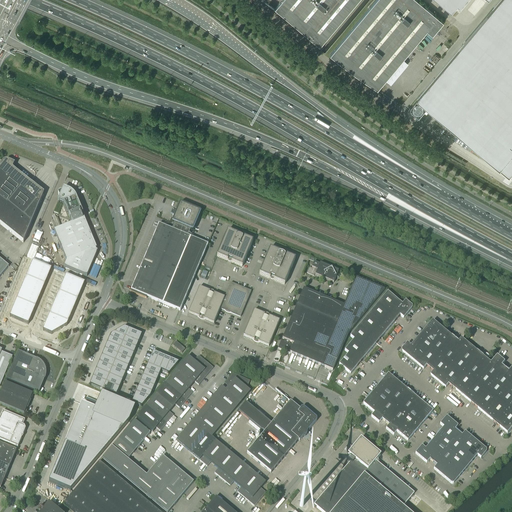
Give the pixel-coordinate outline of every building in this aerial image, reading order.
[(281,0),(280,3),(275,9),(280,13),(312,40),(319,46),(325,40),(358,0),(375,0),(342,40),(330,55),(341,64),(353,73),(365,82),(377,90),(382,84),(385,80),(403,59),(419,40),(427,31),(432,35),(439,27),(443,22),(416,0),(281,0)] [(511,171),(511,0),(500,0),(417,99),(411,107),(411,110),(419,117),(427,108),(506,173),(509,169),(511,171)] [(436,0),(451,12),(457,5),(461,8),(467,0),(436,0)] [(44,194),(25,179),(12,169),(14,164),(14,165),(15,164),(10,162),(8,161),(7,161),(5,161),(4,161),(3,162),(3,163),(0,165),(0,224),(23,243),(43,195),(44,194)] [(82,212),(76,198),(75,196),(74,194),(72,193),(70,192),(68,191),(64,189),(63,188),(62,192),(59,193),(58,193),(58,194),(59,198),(58,201),(59,201),(63,203),(69,216),(68,216),(70,219),(70,218),(72,223),(53,231),(66,261),(63,267),(87,277),(97,251),(96,251),(95,249),(96,249),(84,218),(82,219),(80,214),(83,214),(82,212)] [(179,204),(177,209),(171,222),(172,223),(174,224),(171,229),(188,236),(190,231),(192,232),(193,231),(201,213),(200,212),(180,204),(179,204)] [(130,290),(130,291),(130,292),(130,293),(131,293),(146,299),(146,297),(178,311),(180,311),(208,245),(203,242),(191,237),(188,236),(171,229),(158,224),(133,284),(130,290)] [(242,267),(252,243),(253,241),(252,241),(242,237),(241,237),(240,236),(239,236),(238,236),(238,235),(227,231),(227,232),(217,256),(227,261),(228,259),(232,261),(231,263),(242,267)] [(284,285),(295,260),(295,259),(284,255),(283,254),(282,254),(281,254),(280,254),(281,253),(270,248),(259,274),(270,279),(270,277),(274,279),(274,280),(284,285)] [(0,276),(9,266),(0,259),(0,276)] [(33,261),(31,267),(43,272),(45,266),(33,261)] [(333,283),(338,271),(320,264),(319,265),(314,263),(311,268),(312,269),(312,270),(309,269),(308,273),(310,274),(313,276),(314,274),(315,274),(315,275),(333,283)] [(31,267),(29,271),(41,277),(43,272),(31,267)] [(29,271),(26,277),(38,282),(41,277),(29,271)] [(66,275),(63,281),(71,284),(74,278),(66,275)] [(26,277),(24,283),(36,288),(38,282),(26,277)] [(41,277),(38,282),(45,285),(47,279),(41,277)] [(74,278),(71,284),(82,289),(84,283),(80,281),(74,278)] [(347,335),(384,290),(355,278),(344,306),(303,289),(279,346),(280,347),(281,348),(281,349),(332,371),(347,335)] [(63,281),(61,287),(69,290),(71,284),(63,281)] [(38,282),(36,288),(42,290),(45,285),(38,282)] [(24,283),(21,288),(34,293),(36,288),(24,283)] [(189,312),(188,313),(189,313),(197,317),(199,318),(199,317),(200,318),(201,318),(202,318),(203,318),(203,319),(213,324),(214,324),(214,323),(220,309),(226,311),(226,309),(230,311),(229,313),(240,317),(251,292),(230,283),(226,294),(227,295),(226,298),(224,297),(224,298),(214,293),(213,295),(209,294),(210,292),(199,287),(189,312)] [(71,284),(69,290),(80,294),(82,289),(71,284)] [(61,287),(59,292),(66,296),(69,290),(61,287)] [(21,288),(19,294),(31,299),(34,293),(21,288)] [(36,288),(34,293),(40,296),(42,290),(36,288)] [(69,290),(66,296),(77,300),(80,294),(69,290)] [(59,292),(56,298),(64,301),(66,296),(59,292)] [(350,374),(394,322),(400,315),(403,319),(412,308),(412,306),(405,301),(402,304),(387,292),(350,336),(354,340),(344,351),(348,354),(339,365),(350,374)] [(34,293),(31,299),(38,302),(40,296),(34,293)] [(19,294),(17,300),(29,305),(31,299),(19,294)] [(66,296),(64,301),(75,306),(77,300),(66,296)] [(56,298),(54,304),(62,307),(64,301),(56,298)] [(31,299),(29,305),(35,307),(38,302),(31,299)] [(17,300),(14,305),(27,310),(29,305),(17,300)] [(64,301),(62,307),(72,311),(75,306),(64,301)] [(54,304),(52,309),(59,312),(62,307),(54,304)] [(14,305),(12,311),(24,316),(27,310),(14,305)] [(29,305),(27,310),(33,313),(35,307),(29,305)] [(62,307),(59,312),(70,317),(72,311),(62,307)] [(52,309),(49,315),(57,318),(59,312),(52,309)] [(27,310),(24,316),(30,319),(33,313),(27,310)] [(268,347),(279,321),(268,316),(268,318),(264,317),(265,315),(254,310),(243,336),(254,341),(254,340),(255,341),(256,341),(257,341),(258,341),(258,342),(268,347)] [(12,311),(10,317),(22,322),(24,316),(12,311)] [(59,312),(57,318),(68,323),(70,317),(59,312)] [(48,317),(47,321),(55,324),(57,318),(49,315),(48,317)] [(24,316),(22,322),(28,324),(30,319),(24,316)] [(55,324),(54,325),(63,329),(65,328),(68,323),(57,318),(55,324)] [(509,371),(502,366),(502,365),(502,364),(503,365),(505,362),(497,355),(491,363),(484,356),(477,351),(462,338),(460,341),(459,342),(458,342),(452,336),(433,320),(429,325),(424,331),(417,339),(412,346),(411,346),(410,345),(408,343),(402,350),(402,352),(424,369),(426,367),(425,366),(426,365),(427,366),(433,371),(434,372),(433,373),(431,375),(446,388),(448,385),(447,385),(448,384),(449,384),(456,390),(471,403),(478,408),(493,421),(500,427),(508,434),(511,428),(511,367),(510,370),(511,371),(510,372),(509,372),(509,371)] [(46,322),(43,331),(52,334),(63,329),(54,325),(55,324),(47,321),(46,322)] [(124,327),(114,333),(125,337),(128,329),(124,327)] [(128,329),(125,337),(138,343),(142,334),(128,329)] [(110,335),(109,337),(123,343),(125,337),(114,333),(110,335)] [(109,337),(107,343),(120,348),(123,343),(109,337)] [(125,337),(123,343),(136,348),(138,343),(125,337)] [(185,349),(176,342),(172,346),(182,353),(185,349)] [(107,343),(104,349),(118,355),(120,348),(107,343)] [(123,343),(120,348),(133,354),(136,348),(123,343)] [(120,348),(118,355),(131,360),(133,354),(120,348)] [(0,385),(12,357),(1,352),(2,351),(0,349),(0,385)] [(104,349),(102,356),(115,361),(118,355),(104,349)] [(43,364),(40,361),(36,359),(18,352),(6,379),(31,390),(38,393),(44,379),(45,380),(46,376),(46,372),(45,368),(43,364)] [(153,352),(147,365),(153,367),(159,354),(153,352)] [(159,354),(153,367),(159,370),(165,357),(159,354)] [(118,355),(115,361),(128,367),(131,360),(118,355)] [(102,356),(99,362),(112,368),(115,361),(102,356)] [(188,389),(194,382),(198,385),(213,368),(199,356),(193,361),(188,356),(165,383),(186,400),(192,393),(188,389)] [(165,357),(159,370),(161,370),(165,372),(171,359),(165,357)] [(171,359),(165,372),(169,374),(179,362),(171,359)] [(115,361),(112,368),(125,373),(128,367),(115,361)] [(99,362),(96,370),(109,375),(112,368),(99,362)] [(147,365),(145,370),(159,376),(161,370),(159,370),(153,367),(147,365)] [(112,368),(109,375),(122,381),(125,373),(112,368)] [(96,370),(93,377),(106,383),(109,375),(96,370)] [(145,370),(143,376),(156,382),(159,376),(145,370)] [(212,438),(250,392),(246,389),(250,381),(233,373),(224,383),(228,387),(225,390),(221,387),(192,422),(204,431),(212,438)] [(432,411),(415,397),(388,374),(365,401),(363,404),(374,413),(371,417),(379,423),(382,419),(389,425),(386,429),(393,436),(396,432),(407,441),(432,411)] [(109,375),(106,383),(119,388),(122,381),(109,375)] [(143,376),(140,381),(154,387),(156,382),(143,376)] [(93,377),(89,384),(103,390),(106,383),(93,377)] [(140,381),(138,387),(152,393),(154,387),(140,381)] [(30,400),(32,394),(5,382),(0,393),(0,404),(24,414),(27,408),(27,409),(31,401),(30,400)] [(256,399),(267,386),(263,382),(252,395),(256,399)] [(106,383),(103,390),(116,396),(119,388),(106,383)] [(186,400),(165,383),(155,395),(172,409),(175,405),(179,408),(186,400)] [(138,387),(136,392),(149,398),(150,396),(152,393),(138,387)] [(136,392),(132,402),(141,407),(149,398),(136,392)] [(77,415),(49,482),(70,491),(129,421),(135,407),(101,393),(94,410),(92,415),(79,410),(77,415)] [(172,409),(155,395),(146,406),(166,423),(173,416),(169,412),(172,409)] [(299,441),(302,437),(303,437),(305,437),(307,435),(307,433),(307,432),(317,421),(316,419),(303,408),(301,408),(299,410),(290,402),(271,424),(245,403),(238,411),(260,430),(259,431),(260,433),(261,431),(264,433),(247,453),(271,473),(298,441),(299,441)] [(166,423),(146,406),(136,418),(153,432),(156,428),(160,431),(166,423)] [(23,435),(25,429),(24,427),(22,426),(25,420),(3,411),(0,417),(0,440),(18,448),(21,438),(22,438),(23,436),(23,435)] [(486,452),(486,450),(465,432),(461,436),(454,430),(455,429),(458,426),(446,417),(440,424),(443,427),(425,449),(421,446),(415,454),(426,463),(429,461),(429,460),(437,465),(436,467),(433,469),(451,484),(453,484),(477,455),(478,456),(480,458),(486,452)] [(140,444),(149,433),(150,433),(134,420),(125,431),(140,444)] [(188,451),(204,431),(192,422),(176,441),(188,451)] [(140,444),(125,431),(118,439),(134,452),(140,444)] [(199,460),(215,441),(212,438),(204,431),(188,451),(199,460)] [(118,439),(112,447),(127,460),(130,456),(134,452),(118,439)] [(407,511),(402,508),(411,497),(414,494),(375,462),(380,456),(360,439),(347,454),(353,459),(352,460),(350,458),(349,458),(348,458),(347,459),(347,460),(348,461),(350,462),(349,463),(346,467),(346,468),(319,501),(314,506),(321,511),(407,511)] [(215,441),(199,460),(207,467),(210,463),(217,469),(214,473),(230,486),(233,482),(240,488),(237,492),(249,502),(251,503),(254,507),(266,493),(260,489),(265,483),(263,481),(234,457),(231,454),(226,450),(215,441)] [(0,462),(9,467),(16,450),(0,443),(0,462)] [(112,447),(102,458),(152,500),(162,489),(146,476),(142,472),(139,469),(135,466),(131,463),(127,460),(112,447)] [(160,475),(170,463),(162,456),(153,468),(160,475)] [(9,467),(0,462),(0,473),(6,476),(9,467)] [(158,511),(99,462),(64,504),(65,505),(73,511),(237,511),(236,511),(235,511),(233,511),(231,510),(227,506),(216,497),(212,501),(209,504),(202,511),(158,511)] [(168,481),(178,469),(170,463),(160,475),(168,481)] [(168,481),(160,475),(153,468),(146,476),(162,489),(168,481)] [(165,511),(168,511),(193,482),(178,469),(168,481),(162,489),(152,500),(165,511)] [(59,511),(49,503),(43,509),(42,508),(41,507),(40,507),(39,508),(39,509),(40,510),(41,511),(40,511),(59,511)]
